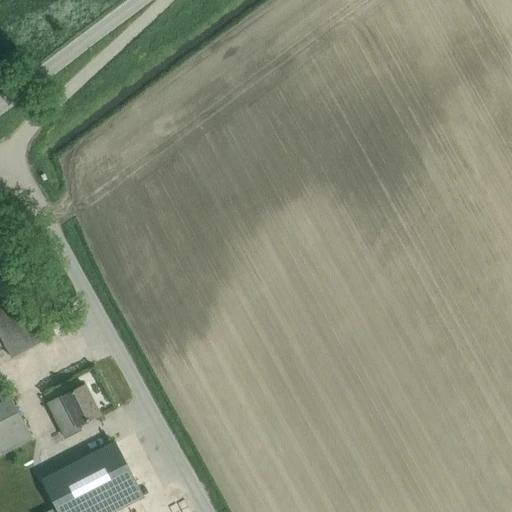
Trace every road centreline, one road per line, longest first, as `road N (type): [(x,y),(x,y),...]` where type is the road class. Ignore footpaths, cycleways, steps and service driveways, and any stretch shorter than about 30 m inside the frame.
road 1 (unclassified): [(207,511),(10,152)]
road 2 (unclassified): [(10,152),(162,0)]
road 3 (unclassified): [(0,105),(142,0)]
